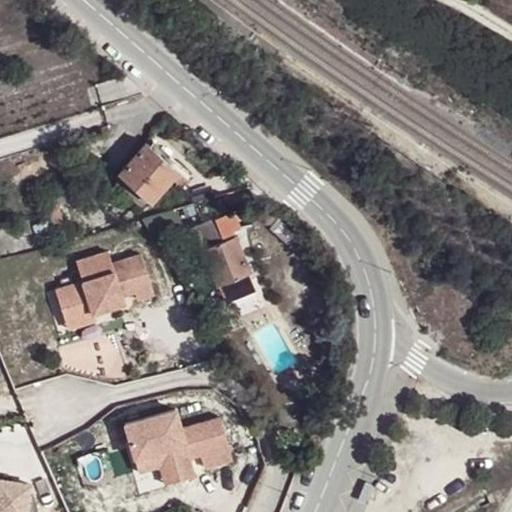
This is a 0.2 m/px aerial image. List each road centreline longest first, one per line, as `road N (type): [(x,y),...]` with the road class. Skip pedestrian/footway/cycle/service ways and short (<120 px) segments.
road 1 (tertiary): [(81,0),(354,247),(374,302),(374,337)]
road 2 (tertiary): [(374,337),(363,394),(314,511)]
road 3 (unclassified): [(511,391),(462,381),(374,337)]
